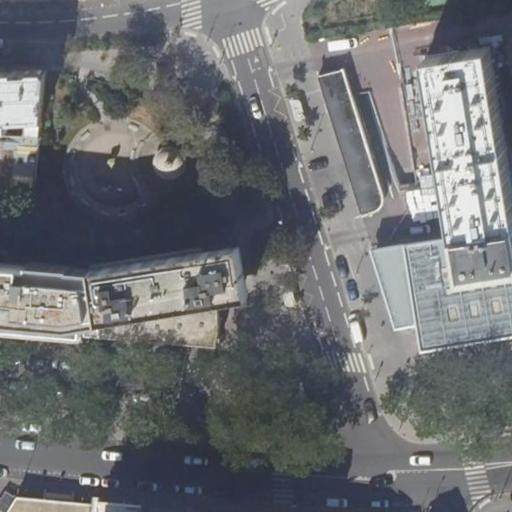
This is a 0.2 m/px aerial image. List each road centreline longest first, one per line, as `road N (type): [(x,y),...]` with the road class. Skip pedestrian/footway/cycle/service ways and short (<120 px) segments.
road 1 (residential): [(225,3),(315,267),(375,479)]
road 2 (secondary): [(375,479),(0,449)]
road 3 (residential): [(0,27),(106,27),(225,3)]
